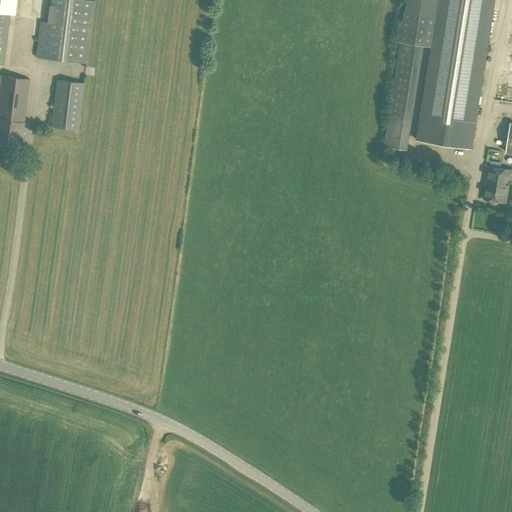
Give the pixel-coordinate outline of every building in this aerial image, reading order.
[(51,0),(48,22),(40,21),(36,57),(87,63),(94,1),(89,0),(51,0)] [(470,148),(483,69),(493,0),(439,0),(417,140),(470,148)] [(9,14),(0,12),(0,65),(3,65),(9,14)] [(403,149),(425,15),(406,12),(385,146),(403,149)] [(425,45),(419,87),(422,88),(425,67),(427,68),(430,46),(425,45)] [(2,75),(0,87),(0,142),(21,146),(24,122),(29,79),(2,75)] [(78,130),(84,83),(57,80),(51,126),(78,130)] [(510,177),(511,170),(500,168),(500,169),(496,168),(496,167),(489,166),(487,181),(489,181),(488,190),(486,189),(484,198),(492,200),(491,202),(493,204),(496,205),(499,203),(499,201),(506,202),(509,185),(505,185),(506,176),(510,177)]
